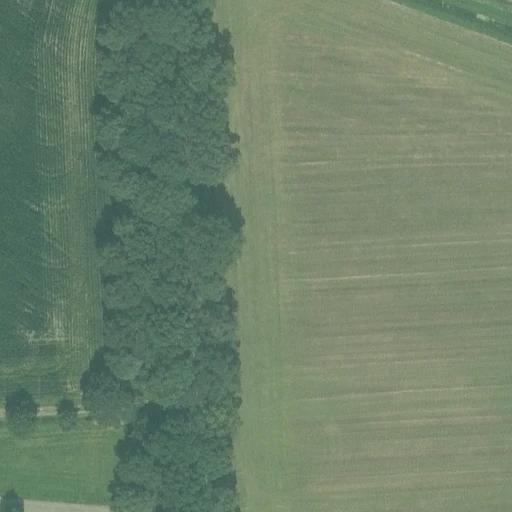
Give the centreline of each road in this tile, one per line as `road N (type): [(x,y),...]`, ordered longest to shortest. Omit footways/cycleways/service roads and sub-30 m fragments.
road 1 (unclassified): [(200,511),(182,0)]
road 2 (unknown): [(196,401),(0,411)]
